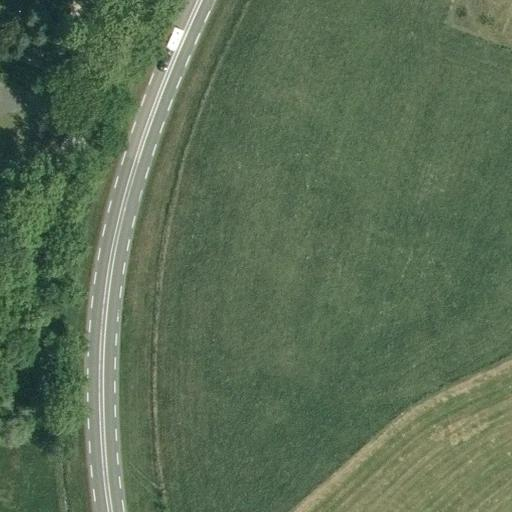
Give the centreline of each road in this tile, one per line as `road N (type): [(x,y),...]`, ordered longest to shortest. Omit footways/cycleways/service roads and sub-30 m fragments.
road 1 (primary): [(108,511),(106,279),(150,112),(198,0)]
road 2 (unclassified): [(0,302),(129,0)]
